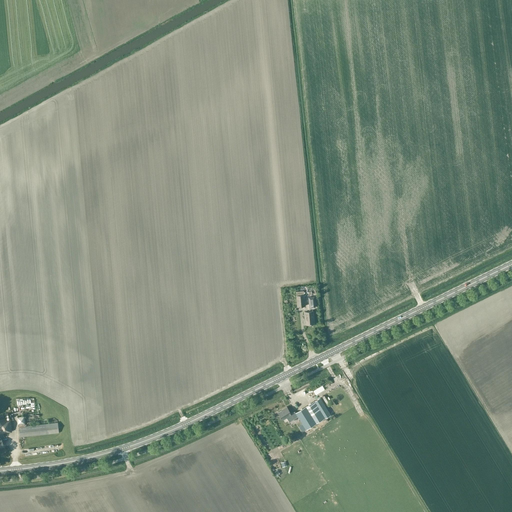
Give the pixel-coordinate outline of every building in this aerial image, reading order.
[(306,294),(304,294),(304,291),(296,291),(296,295),(297,307),(305,306),(305,304),(307,303),(306,294)] [(304,324),(314,323),(313,311),(305,312),(306,320),(304,320),(304,324)] [(317,424),(325,418),(331,415),(320,397),(314,401),(315,401),(306,406),(317,424)] [(306,430),(317,424),(306,406),(297,412),(296,411),(291,414),(287,407),(283,409),(284,410),(278,413),(283,420),(288,417),(291,421),(298,417),(306,430)] [(25,416),(17,417),(18,424),(19,424),(19,427),(20,437),(47,434),(59,432),(58,422),(46,424),(37,425),(25,426),(24,423),(26,423),(25,416)] [(8,432),(11,431),(10,419),(0,419),(0,436),(4,436),(4,433),(8,432)]
